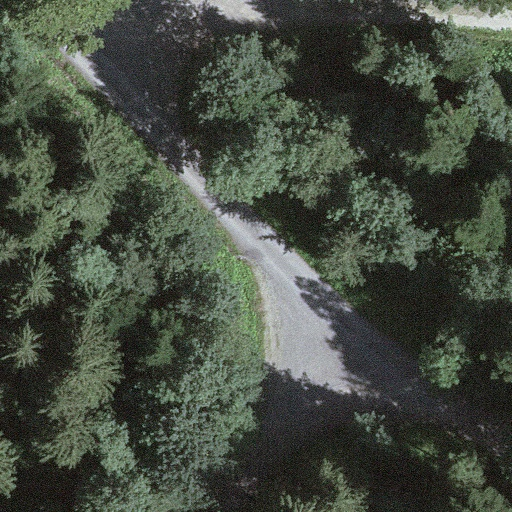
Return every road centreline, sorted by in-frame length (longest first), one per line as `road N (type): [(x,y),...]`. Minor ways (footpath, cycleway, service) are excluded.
road 1 (track): [(20,0),(353,346),(207,511)]
road 2 (unclassified): [(353,346),(511,450)]
